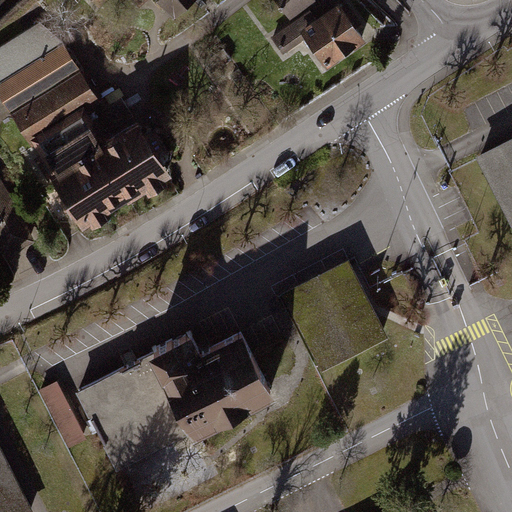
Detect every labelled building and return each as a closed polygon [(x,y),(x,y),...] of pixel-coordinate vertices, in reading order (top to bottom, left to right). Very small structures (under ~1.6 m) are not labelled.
[(150,0),(170,22),(194,0),(150,0)] [(312,0),(272,0),(287,20),(313,1),(312,0)] [(313,17),(295,29),(303,40),(324,73),(366,46),(337,1),(313,17)] [(307,10),(268,38),(280,54),(303,40),(295,29),(313,17),(307,10)] [(55,34),(0,72),(0,95),(60,179),(48,187),(78,231),(165,172),(135,128),(110,145),(91,117),(108,105),(55,34)] [(511,149),(487,161),(511,212),(511,149)] [(0,192),(0,256),(29,241),(0,192)] [(322,362),(394,329),(355,247),(270,287),(278,304),(266,309),(261,299),(253,302),(265,329),(300,313),(322,362)] [(190,336),(75,390),(118,480),(273,408),(241,338),(200,357),(190,336)] [(55,382),(42,388),(71,444),(84,437),(55,382)] [(31,511),(0,452),(0,511),(31,511)] [(422,511),(414,496),(381,511),(422,511)]
